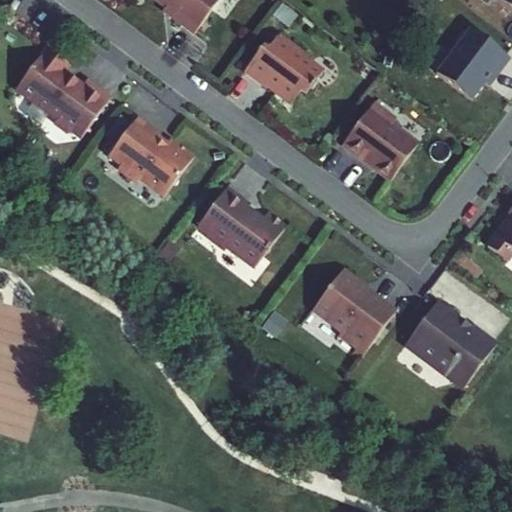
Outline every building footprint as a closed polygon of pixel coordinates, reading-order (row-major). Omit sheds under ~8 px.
[(220,0),(153,0),(165,9),(172,14),(170,18),(194,36),(220,0)] [(511,0),(497,0),(511,11),(511,0)] [(165,9),(163,12),(170,18),(172,14),(165,9)] [(510,60),(470,30),(436,75),(472,102),(485,85),(489,88),(510,60)] [(263,48),(245,73),(267,90),(269,87),(293,105),(301,93),(306,97),(310,91),(312,93),(317,87),(315,85),(323,74),(303,58),(305,55),(280,35),(268,51),(263,48)] [(72,133),(81,139),(111,100),(86,82),(83,86),(65,73),(69,67),(46,50),(16,91),(53,119),(54,124),(66,134),(72,133)] [(373,105),(342,146),(363,163),(366,159),(376,167),(373,170),(390,183),(418,145),(391,126),(395,121),(373,105)] [(137,119),(108,158),(121,167),(122,174),(132,182),(140,181),(164,199),(194,158),(170,141),(167,145),(159,139),(161,137),(137,119)] [(250,206),(227,189),(199,227),(208,235),(209,240),(221,249),(226,248),(255,269),(287,227),(267,213),(261,222),(253,215),(253,214),(248,209),(250,206)] [(511,216),(488,246),(508,261),(511,255),(511,207),(510,211),(511,216)] [(460,255),(454,263),(464,271),(470,263),(460,255)] [(470,263),(464,271),(476,280),(482,272),(470,263)] [(363,283),(344,270),(313,310),(342,332),(338,337),(356,350),(364,355),(395,313),(370,295),(367,299),(357,291),(360,287),(363,283)] [(370,295),(360,287),(357,291),(367,299),(370,295)] [(438,301),(434,306),(454,320),(451,325),(465,335),(471,327),(438,301)] [(434,306),(404,346),(423,361),(425,358),(444,373),(443,376),(462,390),(496,345),(471,327),(465,335),(451,325),(454,320),(434,306)] [(364,355),(356,350),(351,356),(359,362),(364,355)]
